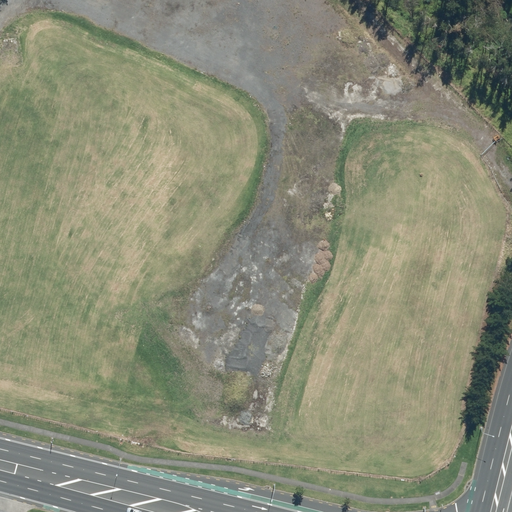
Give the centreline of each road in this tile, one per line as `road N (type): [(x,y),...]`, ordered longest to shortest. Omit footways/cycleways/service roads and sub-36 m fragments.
road 1 (secondary): [(0,442),(298,511)]
road 2 (track): [(342,0),(484,142),(511,186)]
road 3 (secondary): [(129,511),(0,477)]
